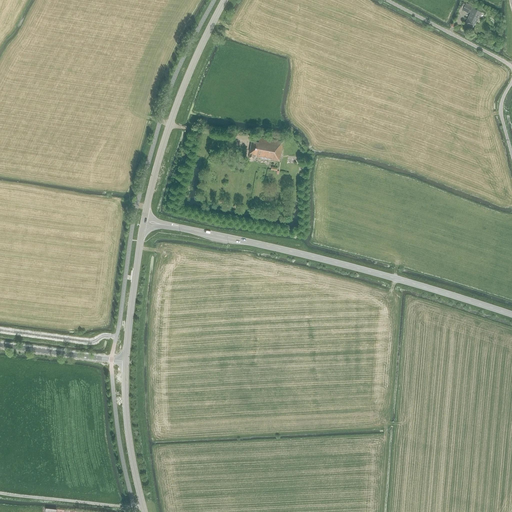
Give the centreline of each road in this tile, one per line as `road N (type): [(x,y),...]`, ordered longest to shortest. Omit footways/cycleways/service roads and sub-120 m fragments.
road 1 (secondary): [(511,314),(324,259),(170,226)]
road 2 (tertiary): [(144,217),(175,107),(224,0)]
road 3 (secondary): [(144,511),(126,422),(125,361)]
road 4 (unclassified): [(511,68),(386,0)]
road 5 (secondary): [(125,361),(142,225)]
road 6 (secondary): [(125,361),(0,345)]
